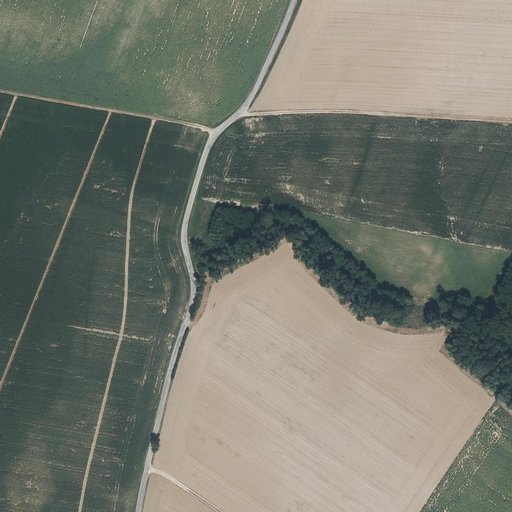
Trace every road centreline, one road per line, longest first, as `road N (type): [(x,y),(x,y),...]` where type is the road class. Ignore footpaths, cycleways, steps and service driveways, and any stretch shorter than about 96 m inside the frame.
road 1 (unclassified): [(295,0),(249,100),(205,151),(183,238),(194,295),(175,344),(138,511)]
road 2 (track): [(241,111),(511,121)]
road 3 (track): [(0,92),(215,134)]
